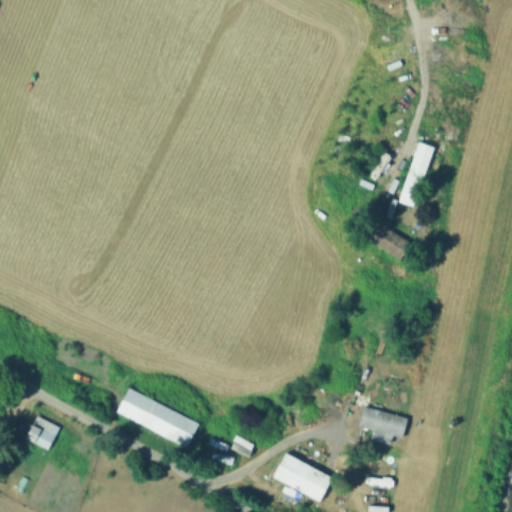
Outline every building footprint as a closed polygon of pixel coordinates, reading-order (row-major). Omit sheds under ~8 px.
[(428,166),(414,203),(400,198),(414,161),(428,166)] [(412,240),(402,256),(364,233),(374,217),(412,240)] [(201,421),(188,445),(117,406),(130,383),(201,421)] [(412,416),(406,436),(396,433),(393,443),(373,437),(375,428),(360,424),(366,403),(412,416)] [(62,427),(49,450),(26,437),(39,414),(62,427)] [(333,472),(321,496),(275,473),(287,449),(333,472)]
